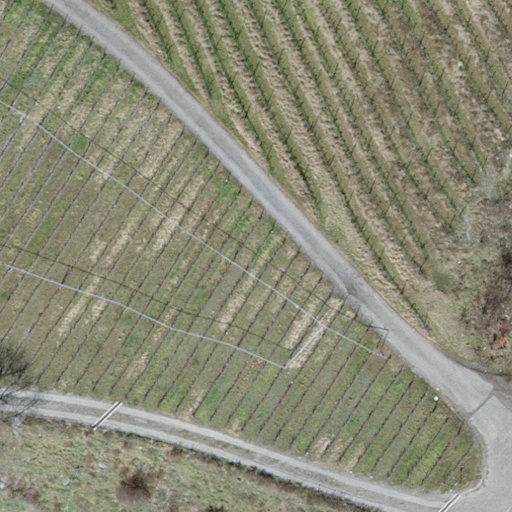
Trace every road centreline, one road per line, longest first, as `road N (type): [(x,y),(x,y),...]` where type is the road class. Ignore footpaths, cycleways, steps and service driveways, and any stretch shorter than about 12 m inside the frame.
road 1 (track): [(486,508),(506,461),(479,402),(406,341),(140,59),(63,0)]
road 2 (track): [(444,511),(117,415),(0,403)]
